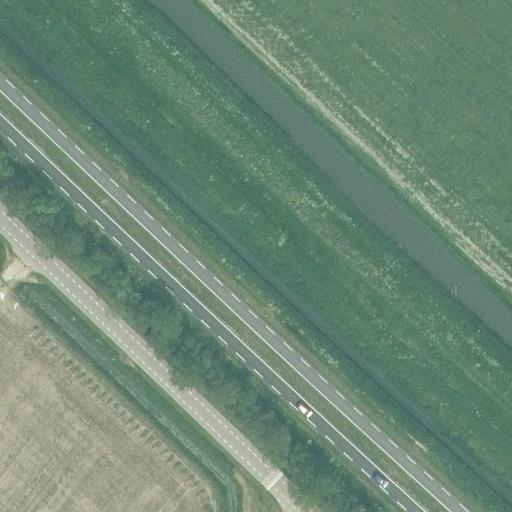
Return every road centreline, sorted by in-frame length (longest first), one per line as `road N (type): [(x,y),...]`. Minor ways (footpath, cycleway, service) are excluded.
road 1 (primary): [(458,511),(0,83)]
road 2 (primary): [(0,121),(415,511)]
road 3 (unclassified): [(304,511),(0,219)]
